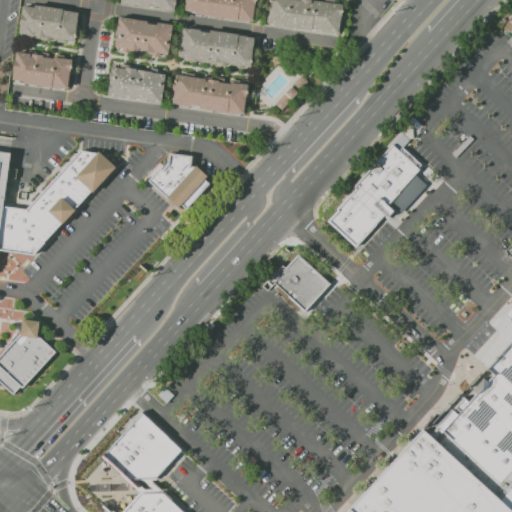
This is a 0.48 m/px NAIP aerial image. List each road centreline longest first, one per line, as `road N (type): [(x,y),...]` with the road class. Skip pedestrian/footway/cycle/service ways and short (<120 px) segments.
road 1 (primary): [(32,486),(437,39)]
road 2 (primary): [(428,0),(128,327)]
road 3 (residential): [(13,88),(270,127),(294,148)]
road 4 (residential): [(48,0),(334,41)]
road 5 (primary): [(128,327),(0,468)]
road 6 (primary): [(355,80),(355,105),(280,187),(284,207)]
road 7 (primary): [(188,314),(195,284),(248,224),(256,189)]
